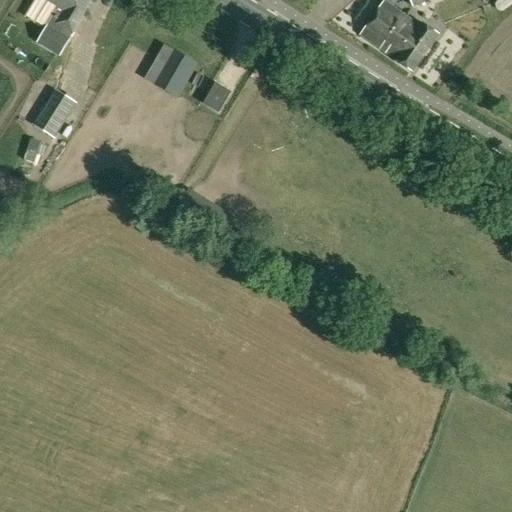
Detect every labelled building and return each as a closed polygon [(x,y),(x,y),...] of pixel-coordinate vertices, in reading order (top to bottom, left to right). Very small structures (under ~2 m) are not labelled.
[(49,0),(60,6),(47,27),(46,27),(37,43),(59,57),(74,32),(73,31),(91,0),(49,0)] [(420,26),(385,1),(361,34),(412,72),(439,35),(423,23),(420,26)] [(174,50),(154,85),(175,97),(195,63),(174,50)] [(217,84),(205,103),(219,112),(231,92),(217,84)] [(54,138),(78,103),(55,89),(32,125),(54,138)] [(24,161),(35,164),(41,144),(30,140),(24,161)] [(223,234),(235,216),(190,188),(179,206),(223,234)]
